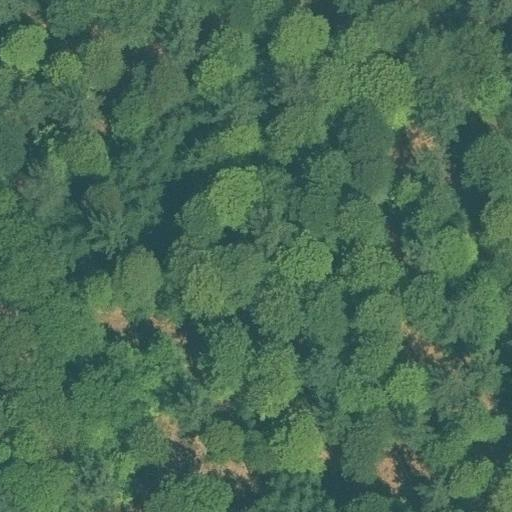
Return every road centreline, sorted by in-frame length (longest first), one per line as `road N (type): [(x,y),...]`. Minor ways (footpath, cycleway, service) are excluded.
road 1 (track): [(22,321),(511,359)]
road 2 (track): [(394,0),(511,177)]
